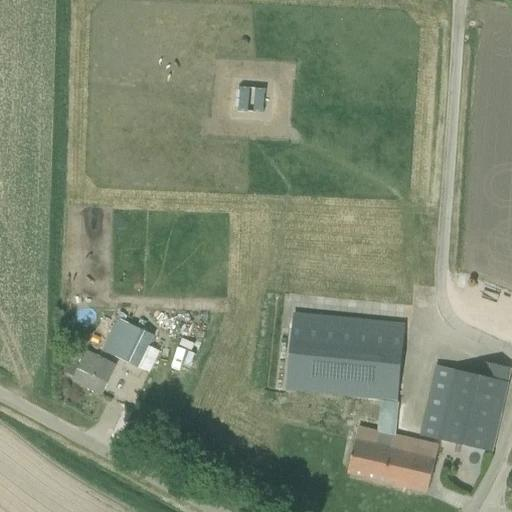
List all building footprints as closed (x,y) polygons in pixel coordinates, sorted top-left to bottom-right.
[(404,330),(293,319),(285,391),(380,400),(377,432),(393,436),(404,330)] [(149,334),(134,327),(118,360),(133,367),(149,334)] [(85,354),(81,363),(72,381),(102,395),(115,368),(85,354)] [(507,383),(506,383),(509,369),(485,363),(482,377),(437,366),(420,437),(490,453),(507,383)] [(335,431),(341,408),(301,400),(296,422),(335,431)] [(393,436),(377,432),(358,428),(347,474),(427,493),(439,447),(393,436)]
